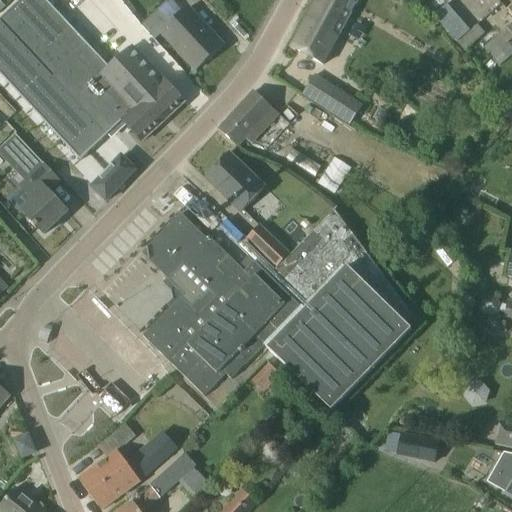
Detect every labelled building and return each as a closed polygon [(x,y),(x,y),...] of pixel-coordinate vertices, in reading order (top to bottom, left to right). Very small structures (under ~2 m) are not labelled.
[(42,0),(20,0),(0,19),(0,78),(78,163),(119,124),(139,145),(141,143),(184,104),(163,81),(162,82),(130,47),(107,69),(42,0)] [(318,0),(292,49),(322,66),(358,0),(318,0)] [(511,26),(484,50),(491,59),(507,45),(507,44),(511,39),(511,8),(507,13),(511,18),(511,26)] [(162,35),(196,73),(224,48),(190,10),(172,26),(159,12),(144,26),(156,40),(162,35)] [(456,45),(464,54),(485,34),(478,26),(456,45)] [(491,59),(499,68),(511,57),(511,50),(507,45),(491,59)] [(302,97),(349,126),(362,106),(315,76),(302,97)] [(511,88),(502,97),(511,108),(511,88)] [(218,132),(237,149),(245,140),(251,146),(277,117),(253,94),(218,132)] [(394,133),(408,141),(415,131),(401,122),(394,133)] [(21,212),(44,235),(67,212),(49,194),(61,183),(16,136),(0,151),(0,155),(23,180),(18,186),(33,201),(21,212)] [(205,180),(241,214),(265,189),(229,154),(205,180)] [(317,184),(335,195),(352,168),(335,157),(317,184)] [(120,159),(92,190),(106,203),(134,172),(120,159)] [(179,301),(142,337),(204,399),(226,377),(230,381),(265,347),(332,413),(412,331),(405,325),(414,316),(335,211),(275,272),(247,243),(241,249),(248,259),(238,268),(209,239),(206,242),(180,216),(141,255),(178,290),(174,291),(179,301)] [(247,241),(276,269),(289,255),(260,227),(247,241)] [(37,342),(40,343),(41,340),(45,342),(48,333),(42,331),(42,333),(40,332),(37,342)] [(101,341),(73,362),(80,372),(108,351),(101,341)] [(97,377),(120,366),(113,352),(90,364),(97,377)] [(252,382),(259,388),(267,380),(272,385),(281,376),(270,364),(252,382)] [(57,388),(89,439),(115,423),(83,372),(57,388)] [(466,405),(488,404),(487,383),(465,384),(466,405)] [(0,409),(10,398),(0,389),(0,409)] [(496,447),(511,449),(511,423),(501,421),(496,447)] [(79,481),(101,511),(140,484),(179,450),(163,433),(126,465),(117,453),(79,481)] [(439,444),(402,436),(398,456),(434,463),(439,444)] [(15,443),(22,457),(34,452),(27,437),(15,443)] [(511,455),(504,454),(494,471),(511,481),(511,486),(507,495),(511,497),(511,455)] [(121,511),(145,511),(196,468),(185,455),(149,486),(151,488),(134,503),(121,511)] [(32,511),(37,505),(15,488),(0,507),(0,511),(32,511)] [(248,511),(256,504),(242,491),(223,511),(248,511)]
